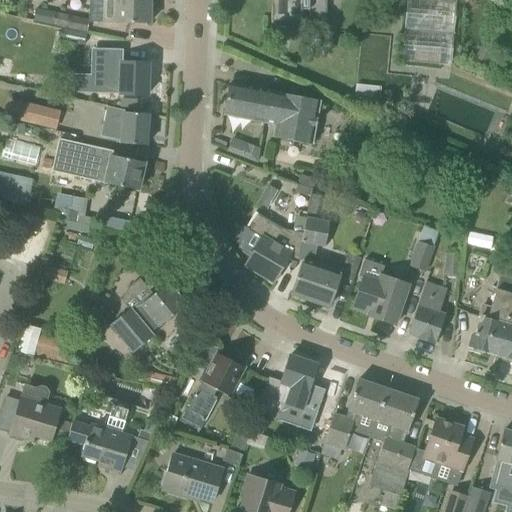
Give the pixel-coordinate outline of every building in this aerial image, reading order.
[(148,25),(149,0),(89,0),(89,10),(102,10),(102,23),(148,25)] [(271,0),(271,22),(272,22),(272,18),(285,18),(285,22),(300,22),(300,30),(326,31),(326,0),(271,0)] [(452,63),(453,0),(404,0),(403,62),(452,63)] [(86,32),(88,23),(89,19),(64,14),(61,28),(86,32)] [(86,32),(61,28),(60,28),(58,40),(84,45),(86,32)] [(471,60),(487,66),(492,54),(476,47),(471,60)] [(147,96),(147,92),(149,92),(150,82),(147,81),(148,64),(122,64),(122,50),(95,50),(94,94),(122,95),(122,96),(147,96)] [(275,125),(272,137),(311,145),(320,102),(229,84),(223,116),(275,125)] [(59,113),(24,104),(20,121),(54,131),(59,113)] [(99,137),(106,139),(120,142),(121,145),(146,146),(148,115),(122,113),(122,111),(107,107),(99,137)] [(138,191),(144,164),(111,156),(112,153),(59,140),(52,171),(138,191)] [(259,149),(247,145),(243,158),(257,163),(259,149)] [(0,198),(29,201),(32,175),(0,172),(0,198)] [(297,185),(295,192),(310,197),(312,190),(297,185)] [(76,212),(78,201),(59,197),(57,209),(76,212)] [(291,255),(297,259),(302,234),(282,230),(255,214),(246,230),(260,238),(243,267),(273,284),(291,255)] [(328,308),(339,278),(340,273),(313,264),(316,245),(325,246),(329,223),(305,219),(302,234),(297,259),(298,260),(302,262),(291,295),(328,308)] [(418,241),(432,245),(437,231),(422,226),(418,241)] [(433,249),(416,243),(409,268),(426,274),(433,249)] [(461,255),(457,255),(445,254),(443,275),(459,277),(461,255)] [(63,272),(48,267),(44,279),(59,284),(63,272)] [(482,352),(496,357),(511,301),(511,270),(502,268),(489,308),(494,309),(491,320),(480,317),(473,341),(471,340),(469,350),(481,353),(482,352)] [(409,286),(380,276),(378,281),(363,276),(352,309),(375,316),(374,319),(395,326),(409,286)] [(408,335),(416,338),(435,344),(445,315),(438,313),(446,290),(424,283),(408,335)] [(185,305),(167,284),(132,311),(130,309),(109,326),(131,353),(152,336),(149,333),(157,327),(158,328),(185,305)] [(511,301),(496,357),(509,361),(509,362),(511,362),(511,301)] [(38,329),(25,326),(18,352),(55,361),(59,342),(36,337),(38,329)] [(208,374),(204,372),(199,382),(200,383),(186,412),(184,411),(179,421),(191,427),(192,426),(200,430),(216,398),(213,397),(216,390),(227,396),(242,367),(239,366),(239,362),(233,358),(229,361),(218,355),(208,374)] [(302,411),(317,366),(289,357),(280,382),(268,378),(256,413),(281,422),(287,406),(302,411)] [(164,376),(161,388),(173,391),(175,378),(164,376)] [(343,451),(350,432),(370,438),(375,422),(386,390),(358,380),(346,413),(348,414),(346,420),(332,415),(322,444),(343,451)] [(61,410),(46,405),(50,391),(47,386),(42,384),(37,387),(24,383),(8,434),(32,442),(34,436),(51,442),(61,410)] [(418,401),(386,390),(375,422),(370,438),(369,440),(382,444),(372,475),(388,480),(384,492),(400,497),(409,471),(406,470),(413,448),(401,444),(405,431),(407,431),(418,401)] [(132,437),(121,434),(128,411),(112,406),(105,429),(90,424),(89,425),(73,420),(67,440),(84,445),(80,456),(105,464),(103,469),(120,474),(132,437)] [(462,473),(473,441),(460,436),(462,429),(435,419),(423,459),(438,464),(433,479),(457,487),(462,473)] [(262,436),(265,426),(254,423),(251,432),(262,436)] [(511,432),(503,430),(495,459),(511,463),(511,432)] [(227,448),(243,453),(248,439),(232,433),(227,448)] [(238,467),(243,453),(227,448),(222,462),(238,467)] [(172,455),(161,490),(188,498),(189,495),(212,502),(222,470),(172,455)] [(248,476),(241,496),(244,497),(239,511),(287,511),(294,494),(278,489),(279,485),(248,476)] [(470,488),(467,497),(462,511),(483,511),(489,493),(470,488)] [(462,511),(467,497),(448,491),(442,511),(462,511)]
